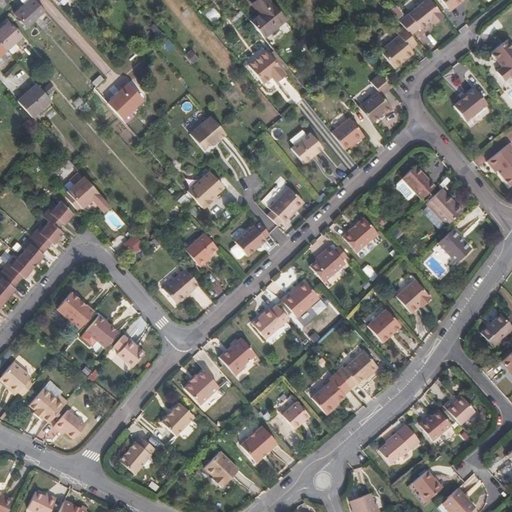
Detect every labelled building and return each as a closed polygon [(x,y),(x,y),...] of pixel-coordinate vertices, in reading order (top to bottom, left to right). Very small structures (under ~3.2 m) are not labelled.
[(20,0),(21,0),(25,5),(13,14),(26,28),(44,12),(33,0),(20,0)] [(285,21),(267,0),(255,0),(251,4),(258,13),(249,21),(263,38),(285,21)] [(425,24),(430,21),(434,26),(442,19),(439,15),(440,14),(428,0),(426,0),(398,22),(403,28),(409,36),(418,29),(419,30),(426,25),(425,24)] [(439,0),(448,10),(449,13),(465,0),(439,0)] [(52,21),(49,18),(47,15),(43,19),(48,25),(52,21)] [(0,44),(9,55),(24,42),(7,23),(0,29),(0,44)] [(402,62),(413,54),(410,50),(416,45),(409,36),(403,28),(396,34),(398,37),(379,52),(393,70),(401,63),(400,61),(401,60),(402,62)] [(489,53),(496,62),(500,67),(494,72),(502,81),(511,72),(511,48),(505,40),(489,53)] [(0,65),(10,56),(9,55),(0,44),(0,65)] [(287,67),(273,51),(268,55),(265,51),(247,65),(262,85),(271,78),(275,83),(285,75),(282,71),(287,67)] [(380,91),(388,82),(378,72),(369,81),(380,91)] [(95,87),(104,79),(100,75),(92,82),(95,87)] [(122,120),(143,101),(127,83),(106,103),(122,120)] [(32,119),(51,103),(35,84),(16,101),(32,119)] [(458,99),(460,101),(452,108),(464,123),(485,106),(473,90),(464,98),(463,96),(458,99)] [(370,123),(390,107),(376,91),(356,107),(370,123)] [(203,152),(211,144),(213,146),(226,136),(210,118),(189,135),(203,152)] [(344,150),(363,135),(349,118),(330,133),(344,150)] [(303,165),(322,150),(310,134),(290,149),(303,165)] [(494,175),(496,173),(509,189),(511,186),(511,150),(508,146),(486,164),(494,175)] [(413,166),(399,179),(394,184),(394,188),(404,198),(412,191),(420,200),(433,187),(413,166)] [(209,199),(223,187),(208,171),(185,191),(200,207),(201,206),(203,208),(210,201),(209,199)] [(83,177),(66,192),(63,195),(78,212),(92,200),(93,202),(100,197),(83,177)] [(284,223),(304,203),(290,187),(269,207),(271,210),(267,213),(276,224),(281,220),(284,223)] [(460,210),(440,189),(424,203),(445,225),(460,210)] [(0,306),(15,289),(12,286),(21,276),(23,278),(43,255),(41,253),(49,243),(51,244),(61,232),(56,227),(60,222),(62,224),(71,214),(66,208),(59,200),(53,208),(50,205),(43,214),(49,220),(44,225),(41,223),(22,245),(25,248),(16,260),(13,257),(0,272),(0,306)] [(355,252),(377,234),(362,217),(340,235),(355,252)] [(260,221),(258,222),(255,224),(254,223),(234,239),(237,242),(231,246),(231,249),(237,256),(240,257),(245,252),(247,254),(254,248),(266,238),(264,235),(269,231),(260,221)] [(455,264),(470,249),(451,228),(435,243),(455,264)] [(209,254),(216,248),(202,232),(183,248),(198,266),(210,256),(209,254)] [(132,257),(144,247),(134,235),(122,246),(132,257)] [(344,263),(341,259),(345,255),(338,247),(332,251),(329,247),(308,265),(323,282),(344,263)] [(175,303),(198,284),(184,269),(162,288),(175,303)] [(420,307),(422,305),(428,300),(411,281),(394,296),(409,312),(417,305),(420,307)] [(296,317),(318,298),(303,282),(281,301),(296,317)] [(79,328),(93,311),(70,292),(56,308),(79,328)] [(264,338),(287,317),(276,304),(269,310),(267,309),(251,323),(264,338)] [(390,334),(399,326),(384,309),(365,325),(380,342),(387,337),(386,335),(389,333),(390,334)] [(104,347),(116,331),(98,315),(84,331),(104,347)] [(492,347),(511,329),(499,315),(479,333),(492,347)] [(144,352),(122,334),(112,346),(118,351),(116,354),(131,367),(144,352)] [(244,366),(255,356),(239,338),(238,340),(234,340),(230,343),(230,347),(218,356),(235,376),(246,367),(244,366)] [(364,380),(376,370),(376,365),(364,351),(344,369),(343,367),(336,373),(350,388),(363,378),(364,380)] [(511,352),(502,362),(511,372),(511,352)] [(26,380),(29,377),(13,362),(0,376),(0,379),(8,387),(6,389),(13,395),(16,391),(22,395),(31,385),(26,380)] [(204,368),(220,385),(224,381),(208,364),(204,368)] [(197,405),(218,387),(203,370),(197,375),(196,373),(188,380),(189,381),(183,387),(197,405)] [(342,395),(350,389),(350,388),(336,373),(328,379),(330,381),(310,398),(326,415),(339,404),(337,402),(344,397),(342,395)] [(47,422),(66,401),(58,394),(54,398),(42,389),(28,406),(34,411),(32,414),(39,420),(42,417),(47,422)] [(476,410),(463,397),(448,411),(462,424),(476,410)] [(308,415),(296,401),(281,414),(293,428),(308,415)] [(174,438),(193,418),(178,405),(160,424),(174,438)] [(62,435),(64,432),(73,440),(85,426),(67,410),(52,426),(58,432),(62,435)] [(436,443),(453,425),(440,412),(430,423),(428,422),(421,428),(436,443)] [(254,461),(276,442),(261,426),(239,444),(254,461)] [(410,449),(395,432),(388,438),(390,440),(378,450),(390,464),(401,455),(402,456),(410,449)] [(140,437),(129,449),(125,454),(119,461),(135,475),(156,450),(140,437)] [(221,487),(239,469),(219,451),(204,467),(214,476),(212,478),(221,487)] [(440,486),(424,469),(409,483),(425,499),(440,486)] [(467,511),(474,506),(457,488),(441,502),(450,511),(467,511)] [(0,511),(8,511),(14,501),(3,496),(4,494),(0,491),(0,511)] [(50,511),(57,498),(50,495),(47,493),(46,496),(36,492),(28,508),(35,511),(50,511)] [(373,511),(370,503),(365,493),(347,500),(351,511),(373,511)] [(87,511),(89,509),(83,507),(81,510),(65,501),(59,511),(87,511)]
